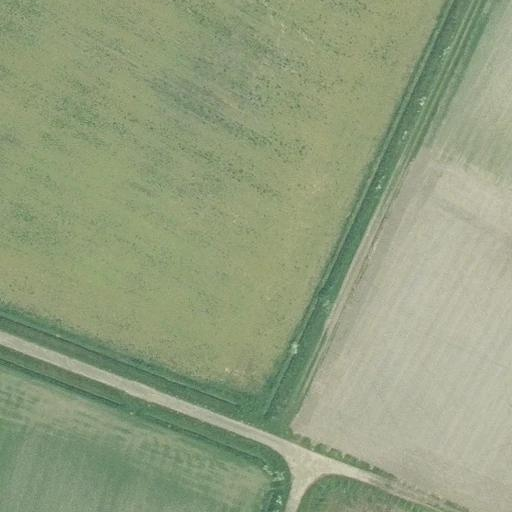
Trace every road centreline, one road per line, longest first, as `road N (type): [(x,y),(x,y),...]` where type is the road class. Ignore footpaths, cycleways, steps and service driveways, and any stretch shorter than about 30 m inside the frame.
road 1 (track): [(276,443),(476,0)]
road 2 (unclassified): [(311,456),(0,338)]
